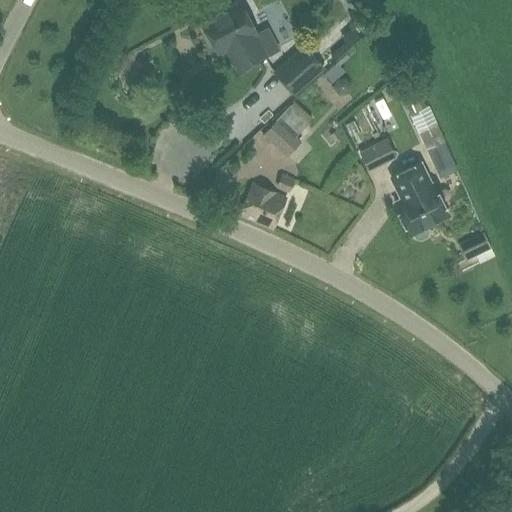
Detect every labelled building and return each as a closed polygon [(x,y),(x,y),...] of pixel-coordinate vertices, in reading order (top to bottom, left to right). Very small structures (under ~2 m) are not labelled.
[(379,9),(374,0),(352,0),(362,18),(380,10),(379,9)] [(226,51),(238,73),(265,58),(253,35),(256,34),(238,1),(200,22),(218,56),(226,51)] [(293,95),(325,68),(303,42),(271,70),(293,95)] [(385,85),(390,96),(399,92),(409,114),(425,107),(409,71),(385,85)] [(293,100),(261,132),(286,155),(300,140),(295,135),(312,118),(293,100)] [(332,130),(326,135),(332,142),(338,138),(332,130)] [(368,170),(396,156),(386,136),(358,150),(368,170)] [(426,149),(438,177),(457,169),(444,140),(426,149)] [(419,162),(391,176),(397,189),(401,188),(405,196),(394,202),(409,234),(413,232),(415,236),(420,238),(426,235),(427,231),(425,226),(441,218),(444,209),(432,183),(430,184),(419,162)] [(294,178),(281,173),(276,185),(289,190),(294,178)] [(239,217),(272,231),(285,200),(257,188),(252,186),(239,217)] [(482,231),(466,239),(474,255),(490,248),(482,231)] [(399,263),(404,274),(419,268),(413,256),(399,263)]
